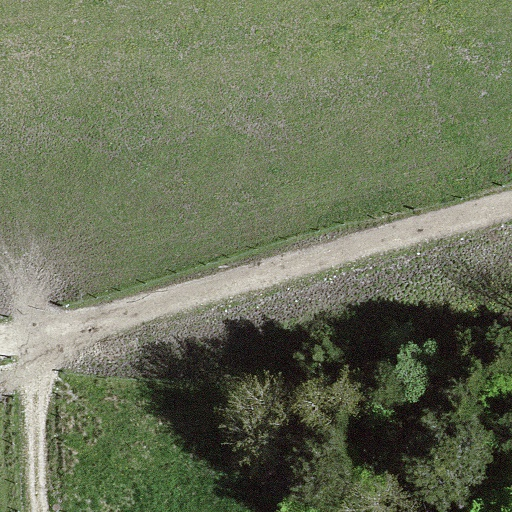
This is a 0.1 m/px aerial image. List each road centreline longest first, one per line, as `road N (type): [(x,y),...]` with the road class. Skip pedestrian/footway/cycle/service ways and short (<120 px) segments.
road 1 (track): [(0,345),(142,329),(511,214)]
road 2 (track): [(26,342),(35,511)]
